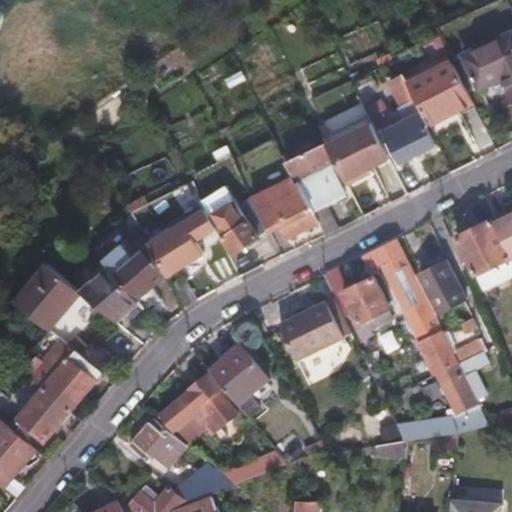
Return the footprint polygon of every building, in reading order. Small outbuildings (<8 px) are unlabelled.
[(511,83),(511,38),(468,60),(482,90),(509,78),(511,83)] [(475,104),(455,65),(410,87),(424,117),(429,127),(475,104)] [(412,96),(402,75),(386,83),(396,104),(412,96)] [(366,109),(372,123),(390,114),(383,101),(366,109)] [(429,127),(424,117),(385,135),(398,164),(434,148),(426,129),(429,127)] [(391,160),(373,124),(329,146),(337,164),(348,186),(364,178),(362,174),(372,169),(391,160)] [(329,146),(327,142),(288,160),(297,178),(313,211),(326,205),(343,197),(330,167),(337,164),(329,146)] [(374,173),(372,169),(362,174),(364,178),(374,173)] [(321,227),(313,211),(297,178),(254,199),(273,238),(283,233),(288,244),(321,227)] [(273,238),(254,199),(253,196),(239,204),(227,180),(200,193),(210,215),(218,232),(223,229),(237,257),(273,238)] [(326,238),(338,232),(326,205),(313,211),(321,227),(326,238)] [(493,223),(511,262),(511,261),(511,209),(511,208),(491,218),(493,223)] [(218,232),(210,215),(202,219),(199,213),(174,229),(177,236),(155,250),(171,281),(208,257),(201,245),(213,238),(212,236),(218,233),(218,232)] [(451,243),(470,282),(477,279),(511,262),(493,223),(451,243)] [(400,239),(370,255),(377,269),(385,265),(437,370),(452,412),(399,424),(405,437),(410,436),(418,434),(459,427),(484,422),(459,368),(455,360),(400,239)] [(171,281),(155,250),(141,268),(129,256),(115,273),(124,282),(121,285),(141,307),(170,281),(171,281)] [(511,281),(511,261),(511,262),(477,279),(484,295),(511,281)] [(466,301),(449,264),(422,277),(440,313),(466,301)] [(83,293),(52,265),(19,303),(51,331),(83,293)] [(142,308),(141,307),(121,285),(106,267),(83,293),(122,328),(142,308)] [(343,268),(330,275),(340,297),(347,294),(359,322),(365,333),(375,328),(372,321),(394,310),(380,277),(352,291),(343,268)] [(198,308),(201,305),(188,282),(176,290),(189,314),(198,308)] [(340,297),(330,302),(348,336),(357,332),(340,297)] [(348,336),(330,302),(282,326),(300,361),(348,336)] [(365,333),(359,322),(357,323),(361,332),(363,331),(368,341),(378,338),(375,332),(399,321),(394,310),(372,321),(375,328),(365,333)] [(478,325),(472,314),(462,320),(466,330),(478,325)] [(104,376),(82,358),(71,348),(37,385),(49,396),(75,419),(100,390),(95,386),(104,376)] [(487,358),(483,348),(455,360),(459,368),(487,358)] [(228,395),(250,424),(260,416),(250,404),(272,387),(246,353),(214,378),(228,395)] [(27,376),(31,380),(45,364),(38,358),(31,365),(34,368),(27,376)] [(109,381),(104,376),(95,386),(100,390),(109,381)] [(214,378),(208,383),(222,400),(228,395),(214,378)] [(206,413),(223,433),(239,420),(222,400),(208,383),(192,397),(194,398),(206,413)] [(75,419),(49,396),(23,427),(16,435),(42,457),(49,449),(75,419)] [(223,433),(206,413),(194,398),(164,425),(180,439),(178,441),(190,452),(209,436),(214,441),(222,434),(223,433)] [(401,431),(395,418),(377,424),(383,438),(401,431)] [(16,435),(6,426),(0,433),(0,488),(5,492),(8,496),(42,457),(16,435)] [(192,454),(190,452),(178,441),(161,427),(131,462),(149,478),(155,471),(169,482),(192,454)] [(408,454),(410,436),(405,437),(375,442),(375,454),(408,454)] [(322,451),(318,438),(300,446),(306,454),(322,451)] [(260,475),(282,464),(274,453),(251,464),(260,475)] [(179,511),(187,508),(231,488),(219,478),(213,473),(201,462),(171,495),(165,489),(150,505),(139,495),(130,504),(138,511),(179,511)] [(231,488),(260,475),(251,464),(219,478),(231,488)] [(127,507),(115,497),(105,508),(110,511),(122,511),(127,507)] [(217,511),(212,500),(186,511),(217,511)]
